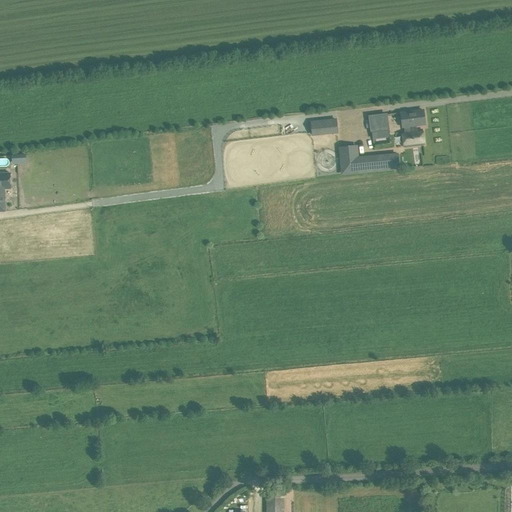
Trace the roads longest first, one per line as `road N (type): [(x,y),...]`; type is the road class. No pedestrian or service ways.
road 1 (residential): [(511,93),(269,123),(260,165),(241,182),(0,216)]
road 2 (unclassified): [(210,511),(237,484),(511,467)]
